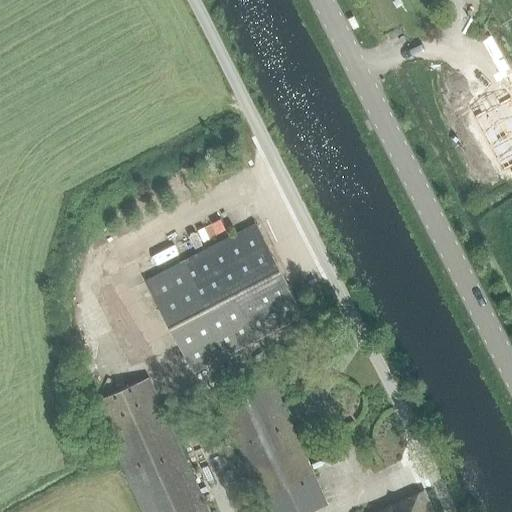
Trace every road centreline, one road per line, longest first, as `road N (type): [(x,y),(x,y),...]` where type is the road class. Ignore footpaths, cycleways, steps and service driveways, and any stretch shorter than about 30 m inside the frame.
road 1 (unclassified): [(451,511),(191,0)]
road 2 (secondary): [(511,372),(322,0)]
